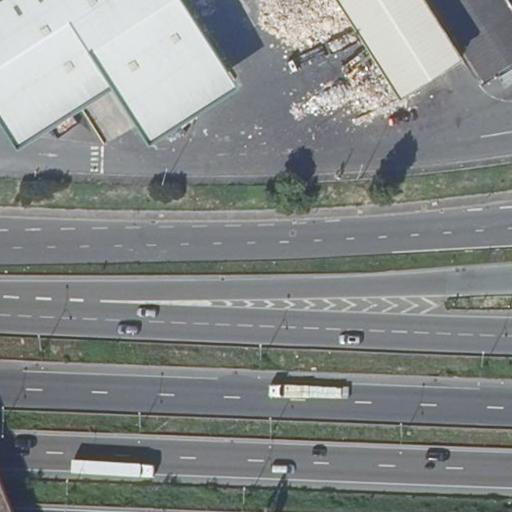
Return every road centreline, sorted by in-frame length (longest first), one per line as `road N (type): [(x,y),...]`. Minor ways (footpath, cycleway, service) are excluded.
road 1 (trunk): [(511,406),(0,386)]
road 2 (trunk): [(0,450),(511,467)]
road 3 (trunk): [(511,279),(106,289),(79,307)]
road 4 (trunk): [(511,333),(115,317),(79,307)]
